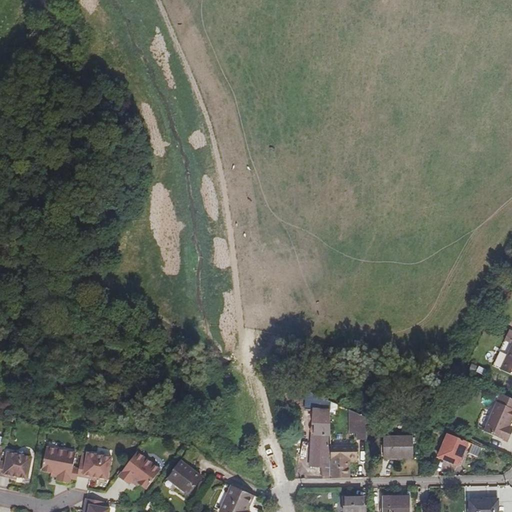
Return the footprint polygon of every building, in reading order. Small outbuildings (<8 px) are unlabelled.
[(511,352),(503,372),(511,375),(511,352)] [(331,448),(328,402),(304,391),(303,409),(312,409),(312,426),(309,428),(309,431),(312,434),(310,466),(323,467),(323,477),(332,478),(331,460),(331,448)] [(508,443),(511,433),(511,426),(509,425),(511,419),(511,399),(503,396),(487,434),(508,443)] [(366,434),(365,419),(355,414),(356,434),(366,434)] [(458,467),(467,443),(447,436),(446,437),(441,436),(439,439),(444,441),(438,460),(458,467)] [(413,460),(412,439),(382,440),(384,461),(413,460)] [(479,458),(482,449),(472,445),(469,455),(479,458)] [(77,475),(79,467),(72,466),(75,452),(46,447),(42,471),(51,473),(51,474),(57,475),(56,481),(70,483),(71,478),(77,479),(77,475)] [(147,484),(161,464),(136,447),(119,473),(130,480),(133,476),(138,480),(139,478),(147,484)] [(349,477),(349,463),(349,459),(356,459),(356,448),(331,448),(331,460),(333,460),(333,477),(349,477)] [(107,478),(111,454),(87,450),(85,461),(80,460),(79,467),(77,475),(90,477),(91,475),(97,476),(107,478)] [(28,479),(31,458),(7,453),(5,464),(0,462),(0,477),(10,479),(11,476),(17,478),(28,479)] [(188,493),(201,475),(179,460),(167,477),(188,493)] [(247,509),(254,494),(231,483),(219,510),(222,511),(250,511),(251,511),(247,509)] [(411,511),(411,497),(383,497),(383,511),(411,511)] [(109,511),(110,508),(103,507),(104,501),(86,498),(84,510),(88,511),(109,511)] [(360,511),(361,499),(339,499),(339,511),(360,511)] [(498,511),(499,500),(471,501),(471,511),(498,511)]
